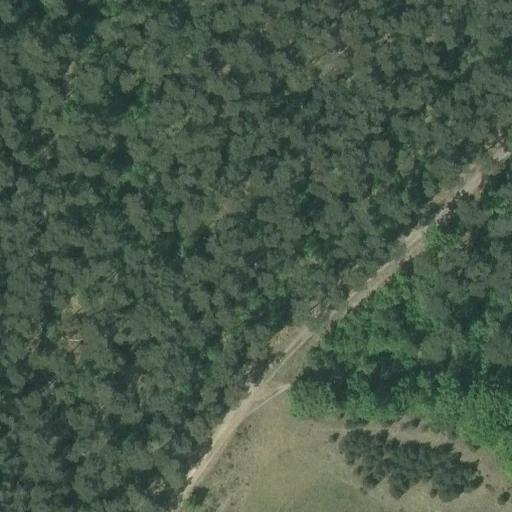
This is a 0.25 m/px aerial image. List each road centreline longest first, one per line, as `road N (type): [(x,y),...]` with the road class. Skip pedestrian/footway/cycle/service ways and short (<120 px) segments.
road 1 (track): [(246,396),(511,145)]
road 2 (track): [(246,396),(165,511)]
